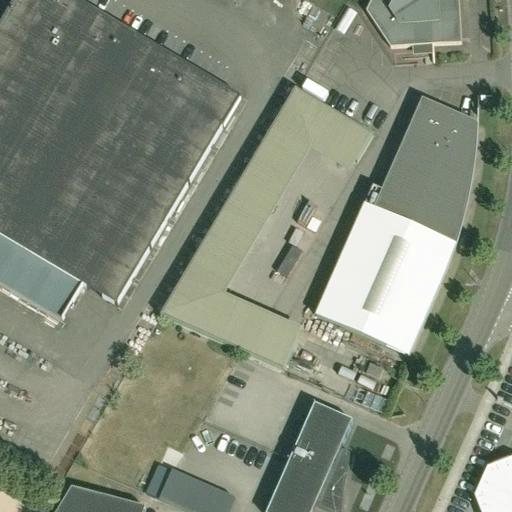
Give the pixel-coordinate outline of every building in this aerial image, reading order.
[(117,307),(240,100),(72,0),(16,0),(0,27),(0,285),(61,322),(83,287),(117,307)] [(392,49),(461,46),(458,0),(373,0),(367,13),(392,49)] [(348,33),(361,13),(352,8),(340,28),(348,33)] [(294,91),(159,317),(283,372),(302,329),(223,297),(309,152),(350,175),(372,137),(294,91)] [(367,207),(317,317),(409,359),(435,303),(433,303),(442,284),(441,284),(450,266),(448,265),(456,247),(454,246),(463,228),(459,226),(468,208),(464,206),(472,188),(467,186),(475,168),(469,165),(478,147),(471,144),(479,125),(424,101),(374,211),(367,207)] [(378,378),(382,368),(369,363),(364,373),(378,378)] [(311,511),(314,505),(328,511),(338,511),(349,453),(339,449),(352,422),(314,405),(265,511),(311,511)] [(511,511),(511,461),(489,470),(477,498),(482,511),(511,511)] [(229,511),(235,499),(171,472),(159,501),(183,511),(229,511)] [(144,511),(145,509),(71,490),(58,511),(144,511)]
